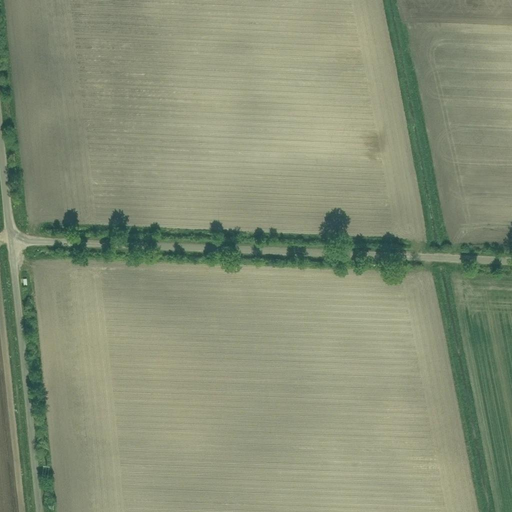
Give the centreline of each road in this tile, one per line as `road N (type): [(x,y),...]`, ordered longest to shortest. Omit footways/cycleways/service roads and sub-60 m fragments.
road 1 (unclassified): [(10,239),(511,259)]
road 2 (unclassified): [(10,239),(35,511)]
